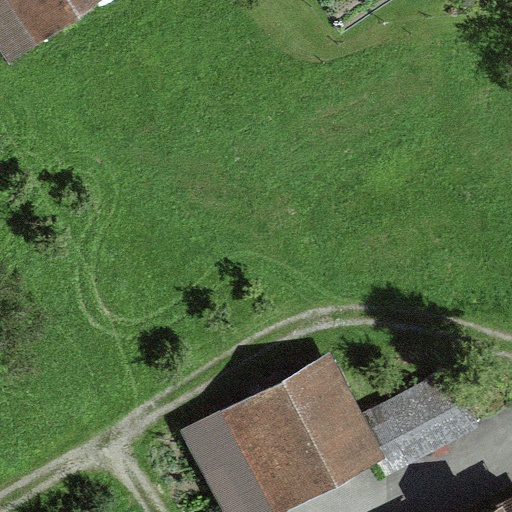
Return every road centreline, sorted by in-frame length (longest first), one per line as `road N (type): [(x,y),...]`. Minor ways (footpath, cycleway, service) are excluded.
road 1 (track): [(511,341),(332,308),(0,507)]
road 2 (track): [(511,436),(392,511)]
